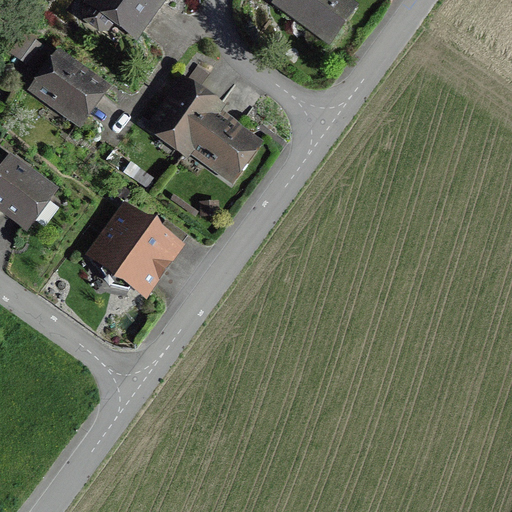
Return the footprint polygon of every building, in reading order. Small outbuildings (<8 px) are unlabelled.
[(134,37),(160,1),(158,0),(93,0),(83,14),(84,22),(98,31),(105,30),(112,20),(134,37)] [(303,18),(299,24),(328,45),(353,10),(338,0),(279,0),(303,18)] [(75,73),(74,74),(58,62),(35,93),(56,109),(61,108),(79,122),(101,92),(75,73)] [(172,106),(171,105),(152,131),(163,139),(168,138),(186,152),(188,149),(190,147),(207,160),(208,164),(230,180),(252,148),(239,139),(235,136),(236,135),(212,117),(216,112),(184,89),(177,99),(172,106)] [(8,163),(0,173),(0,210),(23,227),(49,193),(8,163)] [(130,287),(144,297),(178,251),(151,232),(153,226),(138,222),(124,212),(90,258),(103,268),(100,272),(110,288),(127,292),(130,287)]
